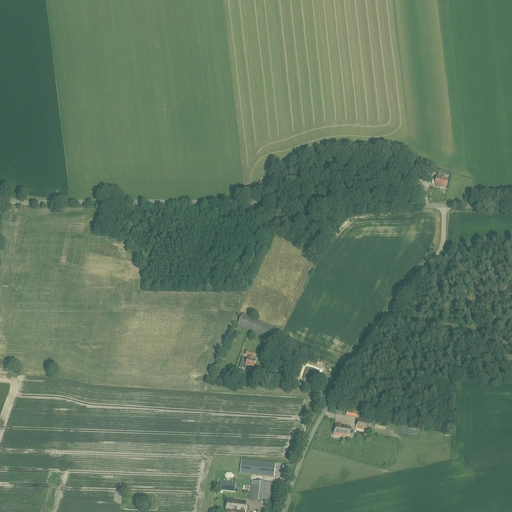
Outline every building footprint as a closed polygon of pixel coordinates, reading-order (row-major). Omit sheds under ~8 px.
[(446,187),(448,180),(443,178),(443,176),(437,174),(434,184),(440,186),(441,185),(446,187)] [(417,179),(414,179),(414,176),(406,177),(406,180),(406,184),(417,184),(417,179)] [(271,339),(276,328),(242,313),(237,325),(271,339)] [(246,365),(253,367),(256,360),(252,359),(253,356),(254,353),(247,351),(246,354),(249,355),(248,358),(243,357),(240,367),(245,369),(246,365)] [(370,431),(372,422),(358,418),(356,428),(370,431)] [(342,424),(336,423),(333,435),(340,436),(348,437),(350,426),(342,424)] [(274,477),(275,463),(242,459),(240,473),(274,477)] [(235,492),(236,483),(220,481),(219,490),(235,492)] [(269,502),(271,483),(252,481),(250,500),(269,502)] [(236,503),(237,500),(235,500),(235,499),(227,498),(225,511),(235,511),(236,508),(237,508),(237,506),(235,506),(236,503)] [(236,508),(235,511),(245,511),(246,501),(237,500),(236,503),(235,506),(237,506),(237,508),(236,508)]
